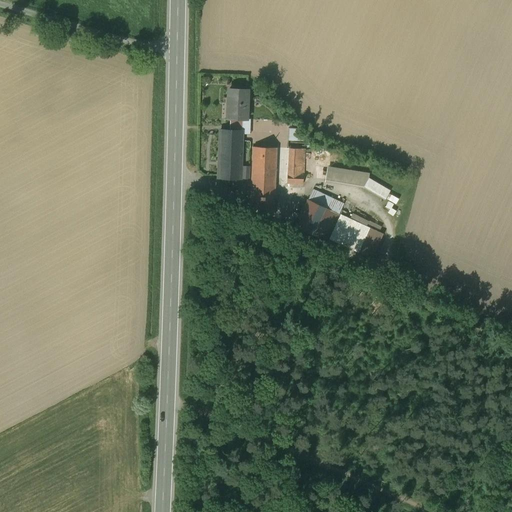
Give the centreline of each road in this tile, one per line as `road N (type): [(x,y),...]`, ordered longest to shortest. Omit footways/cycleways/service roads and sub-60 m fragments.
road 1 (secondary): [(177,54),(162,511)]
road 2 (track): [(189,407),(428,511)]
road 3 (unclassified): [(177,54),(0,3)]
